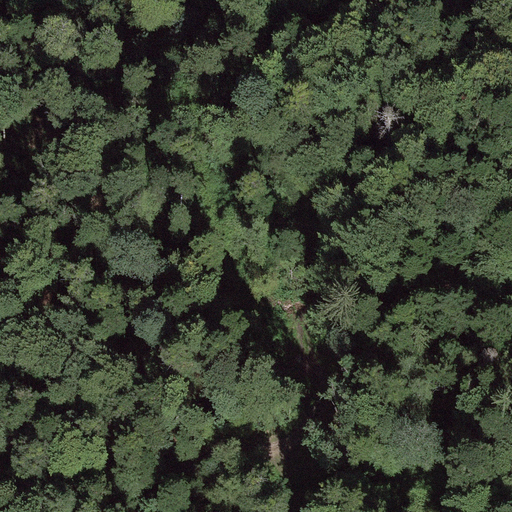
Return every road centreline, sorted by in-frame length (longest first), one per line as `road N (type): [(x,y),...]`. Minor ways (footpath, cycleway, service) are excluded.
road 1 (track): [(291,451),(338,382),(398,337),(449,308),(511,316)]
road 2 (track): [(150,511),(207,452),(232,439),(291,451)]
